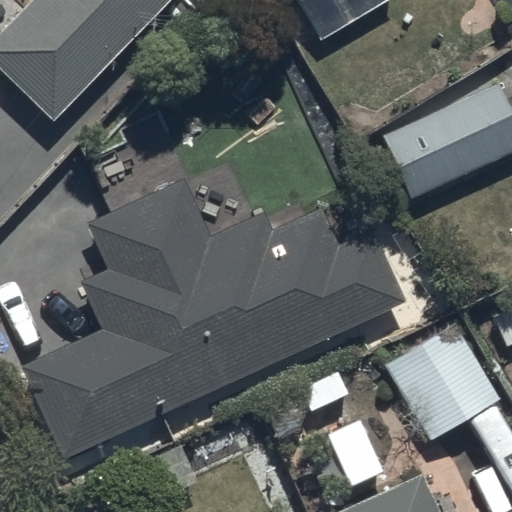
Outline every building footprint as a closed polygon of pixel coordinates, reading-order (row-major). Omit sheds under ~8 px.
[(29,0),(0,30),(0,78),(47,125),(170,0),(29,0)] [(387,0),(286,0),(315,46),(387,0)] [(511,133),(492,87),(376,140),(404,203),(511,156),(511,133)] [(15,370),(56,460),(402,304),(369,231),(331,248),(315,213),(266,235),(257,216),(207,238),(180,179),(80,224),(101,272),(73,285),(95,334),(15,370)] [(446,326),(378,368),(425,444),(492,403),(446,326)] [(429,511),(416,482),(347,511),(429,511)]
